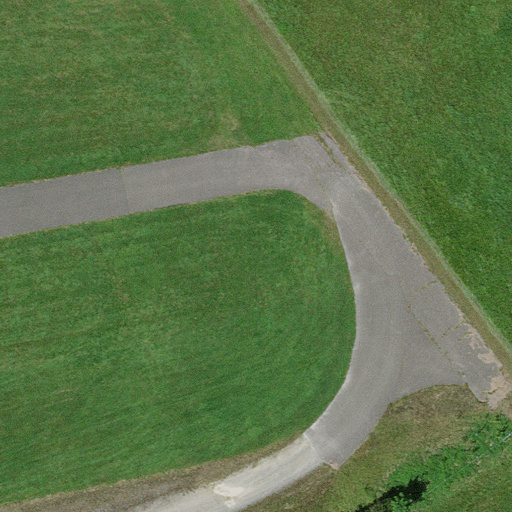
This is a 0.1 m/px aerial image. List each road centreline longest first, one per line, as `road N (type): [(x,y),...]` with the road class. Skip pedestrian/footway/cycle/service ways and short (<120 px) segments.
road 1 (track): [(511,394),(218,0)]
road 2 (track): [(367,197),(384,350),(346,436),(204,511)]
